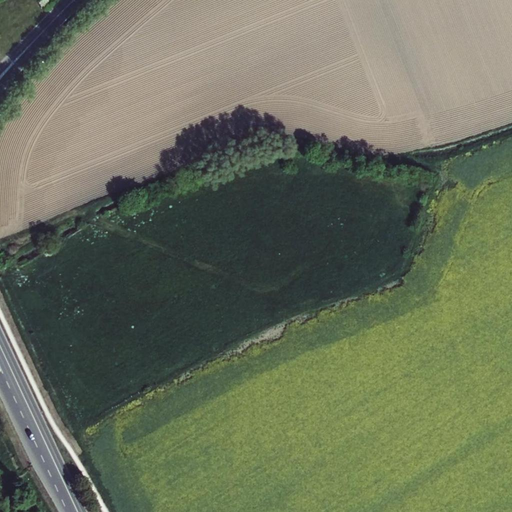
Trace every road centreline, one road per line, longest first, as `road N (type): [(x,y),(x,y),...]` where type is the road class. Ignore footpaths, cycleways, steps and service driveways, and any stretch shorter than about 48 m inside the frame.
road 1 (primary): [(0,345),(77,511)]
road 2 (primary): [(0,378),(76,511)]
